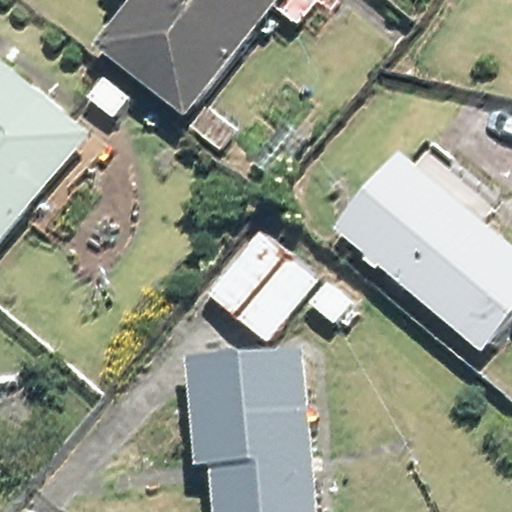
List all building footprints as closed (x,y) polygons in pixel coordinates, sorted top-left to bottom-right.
[(208,114),(293,0),(152,0),(117,47),(208,114)] [(0,262),(112,136),(0,36),(0,262)] [(511,116),(481,110),(471,150),(511,159),(511,116)] [(511,225),(423,149),(358,223),(496,342),(511,323),(511,225)] [(274,235),(226,294),(281,337),(329,278),(274,235)] [(225,511),(340,511),(326,343),(212,353),(225,511)]
